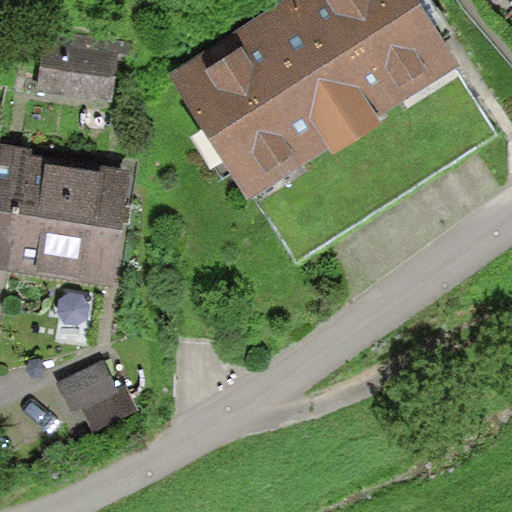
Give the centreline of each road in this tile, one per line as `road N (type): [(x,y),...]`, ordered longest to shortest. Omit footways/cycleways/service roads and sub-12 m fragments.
road 1 (residential): [(511,215),(150,455),(44,511)]
road 2 (track): [(211,415),(325,402),(456,335),(511,319)]
